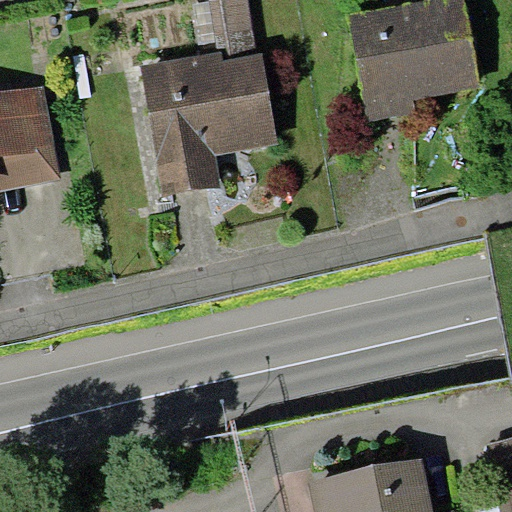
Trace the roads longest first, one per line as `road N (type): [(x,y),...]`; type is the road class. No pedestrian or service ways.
road 1 (residential): [(0,317),(511,199)]
road 2 (secondary): [(0,426),(511,309)]
